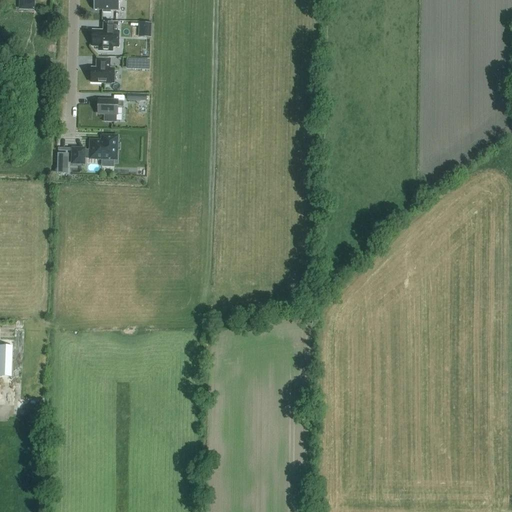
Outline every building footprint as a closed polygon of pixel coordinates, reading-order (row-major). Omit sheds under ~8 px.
[(29,0),(20,0),(19,9),(35,11),(36,1),(29,0)] [(93,0),(94,10),(102,10),(102,13),(111,13),(111,11),(119,11),(119,1),(122,1),(121,0),(93,0)] [(93,31),(92,47),(99,47),(99,51),(112,51),(112,47),(118,47),(119,32),(117,32),(117,24),(104,23),(104,32),(93,31)] [(144,23),(144,37),(151,38),(152,23),(144,23)] [(127,58),(127,68),(149,69),(150,59),(127,58)] [(96,69),(92,69),(91,83),(105,83),(105,85),(104,85),(112,86),(112,85),(111,85),(111,84),(113,84),(114,69),(110,69),(110,60),(97,59),(96,69)] [(98,101),(98,114),(104,114),(104,122),(117,122),(117,115),(118,102),(98,101)] [(84,151),(84,149),(72,149),(72,164),(84,164),(84,159),(102,159),(102,160),(114,161),(114,159),(116,160),(116,137),(102,137),(102,142),(98,142),(98,144),(91,144),(91,151),(84,151)] [(68,173),(69,148),(58,147),(57,173),(68,173)] [(0,346),(0,376),(11,377),(12,347),(0,346)]
